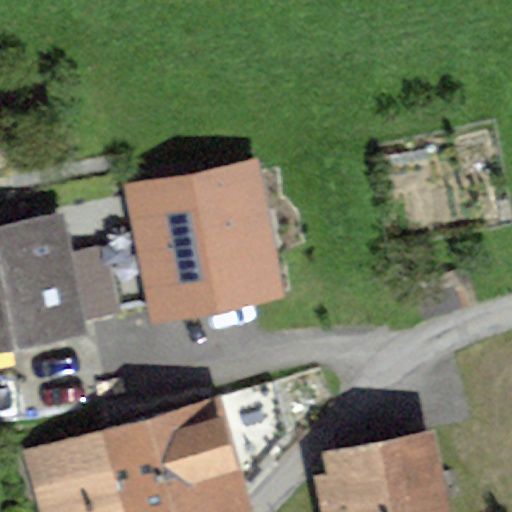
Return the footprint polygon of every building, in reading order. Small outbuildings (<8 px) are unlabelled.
[(287,271),(261,144),(127,171),(153,298),(287,271)] [(0,325),(87,310),(67,197),(0,209),(0,325)] [(123,511),(216,511),(244,505),(211,381),(97,411),(123,511)] [(456,511),(436,409),(325,430),(329,454),(317,457),(327,511),(456,511)] [(123,511),(97,411),(25,431),(46,511),(123,511)]
